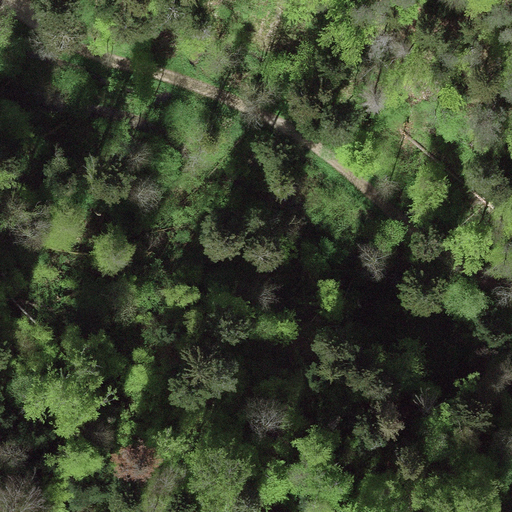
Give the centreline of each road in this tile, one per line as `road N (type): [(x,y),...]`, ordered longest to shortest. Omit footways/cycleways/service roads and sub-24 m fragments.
road 1 (track): [(165,80),(244,107),(335,156),(404,221),(475,272),(511,283)]
road 2 (track): [(165,80),(76,43),(5,0)]
